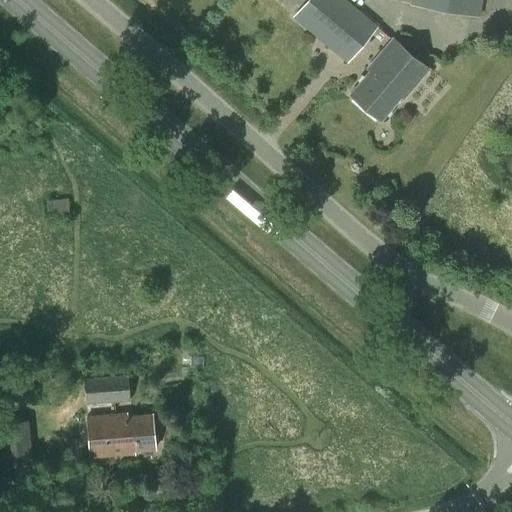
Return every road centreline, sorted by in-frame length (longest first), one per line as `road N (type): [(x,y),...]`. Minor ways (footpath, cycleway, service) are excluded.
road 1 (primary): [(511,424),(20,0)]
road 2 (unclassified): [(511,327),(394,279),(76,0)]
